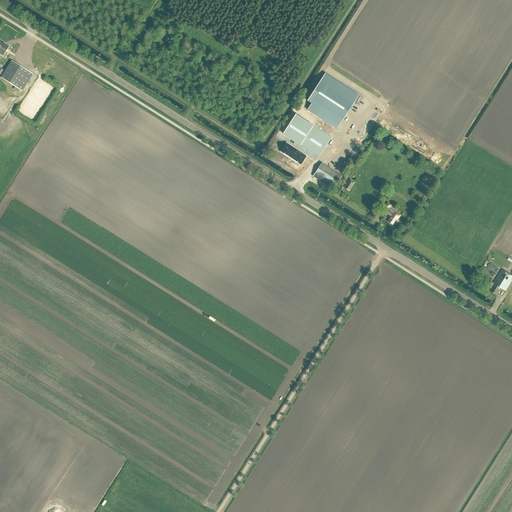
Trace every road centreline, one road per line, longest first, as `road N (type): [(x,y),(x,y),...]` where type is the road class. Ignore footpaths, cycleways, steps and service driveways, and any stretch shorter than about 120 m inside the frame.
road 1 (tertiary): [(0,5),(384,248)]
road 2 (unclassified): [(217,511),(384,248)]
road 3 (tertiary): [(384,248),(511,328)]
road 4 (track): [(365,0),(299,103)]
